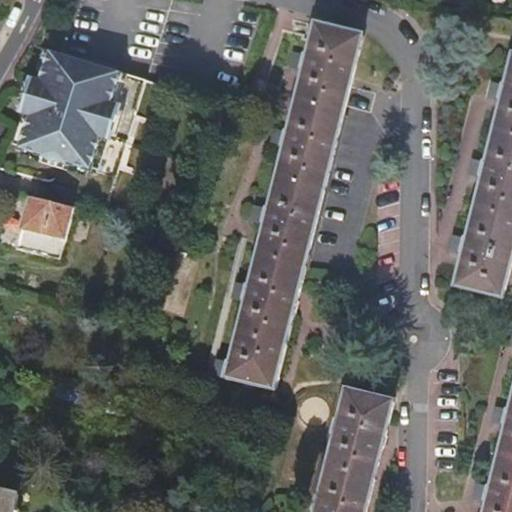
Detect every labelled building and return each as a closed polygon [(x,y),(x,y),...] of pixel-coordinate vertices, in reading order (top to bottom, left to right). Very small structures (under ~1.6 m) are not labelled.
[(283,361),(305,272),(310,273),(348,118),(344,117),(363,38),(316,27),(308,57),(293,53),(289,69),(305,73),(290,135),(274,131),(270,147),(286,151),(270,212),(255,209),(251,224),(267,228),(252,289),(237,286),(232,302),(248,306),(237,348),(237,349),(283,361)] [(48,53),(41,51),(32,82),(38,84),(48,53)] [(38,84),(32,82),(31,82),(30,86),(27,93),(22,110),(21,115),(22,115),(28,117),(18,148),(18,151),(20,152),(87,172),(89,173),(90,170),(100,139),(107,141),(108,141),(109,138),(115,140),(124,111),(117,109),(119,105),(117,105),(110,103),(119,74),(48,53),(38,84)] [(467,257),(459,289),(505,301),(511,273),(511,72),(508,87),(492,83),(488,99),(495,101),(504,103),(489,164),(474,161),(470,176),(486,180),(471,241),(455,237),(451,253),(467,257)] [(117,105),(126,76),(119,74),(110,103),(117,105)] [(27,93),(30,86),(23,83),(15,108),(22,110),(27,93)] [(12,146),(18,148),(28,117),(22,115),(12,146)] [(85,178),(87,172),(20,152),(19,158),(85,178)] [(65,242),(73,210),(30,199),(22,231),(65,242)] [(237,348),(232,364),(217,360),(212,375),(274,392),(283,361),(237,349),(237,348)] [(368,511),(389,431),(395,405),(349,393),(341,422),(337,422),(333,437),(338,439),(322,499),(318,499),(314,511),(368,511)] [(511,411),(499,408),(496,417),(511,421),(511,411)] [(511,511),(511,421),(496,417),(494,417),(493,424),(508,429),(493,490),(477,486),(473,501),(480,503),(489,506),(487,511),(511,511)] [(0,511),(16,511),(19,496),(0,492),(0,511)]
